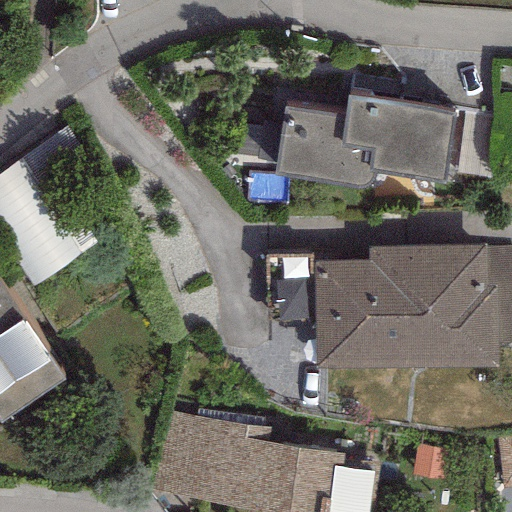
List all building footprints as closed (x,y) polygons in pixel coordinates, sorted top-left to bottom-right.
[(453,115),(346,97),(343,115),(283,106),(273,173),(353,187),(361,186),(366,184),(369,178),(373,171),(443,183),(453,115)] [(129,220),(65,128),(0,172),(0,243),(31,288),(129,220)] [(511,277),(511,245),(366,248),(367,260),(312,261),(314,370),(496,366),(495,348),(506,348),(506,343),(511,342),(511,277)] [(64,379),(0,286),(0,423),(0,424),(64,379)] [(268,428),(170,412),(151,492),(243,511),(324,511),(331,467),(341,468),(342,456),(266,444),(268,428)] [(511,486),(511,436),(496,439),(501,487),(511,486)] [(448,450),(414,445),(409,477),(444,482),(448,450)] [(341,468),(331,467),(324,511),(366,511),(372,473),(341,468)]
